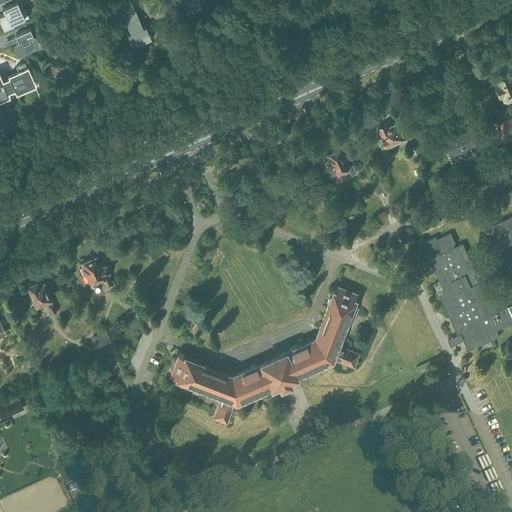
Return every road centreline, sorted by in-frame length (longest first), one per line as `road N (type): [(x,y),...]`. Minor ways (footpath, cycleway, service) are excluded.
road 1 (primary): [(194,143),(511,3)]
road 2 (unclassified): [(458,380),(416,287),(225,215)]
road 3 (unclassified): [(180,500),(458,380)]
road 4 (unclassified): [(200,225),(135,395),(180,500)]
road 5 (primary): [(0,230),(170,153)]
road 6 (unclassified): [(511,494),(458,380)]
